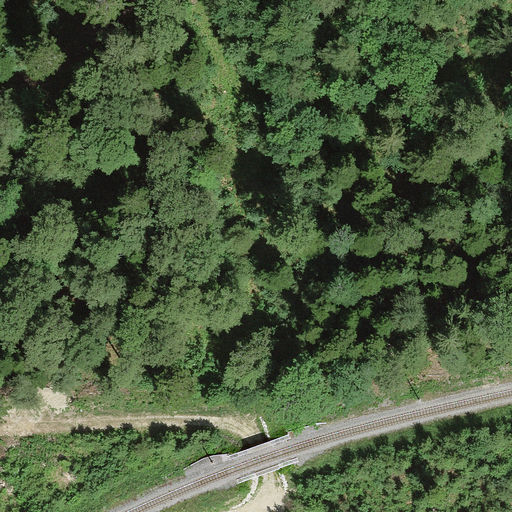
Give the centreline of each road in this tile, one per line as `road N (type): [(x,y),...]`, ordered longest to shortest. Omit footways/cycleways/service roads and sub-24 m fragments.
road 1 (track): [(243,511),(268,491),(269,476),(256,442),(241,431),(148,423),(0,429)]
road 2 (track): [(0,96),(169,0)]
